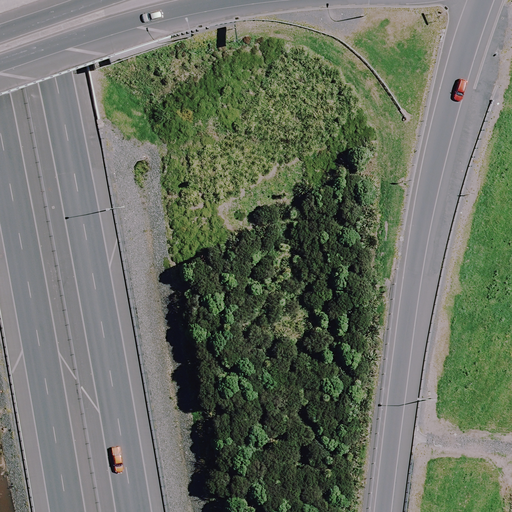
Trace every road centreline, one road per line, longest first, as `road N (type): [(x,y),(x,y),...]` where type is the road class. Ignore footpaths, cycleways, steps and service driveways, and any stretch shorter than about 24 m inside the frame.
road 1 (motorway): [(485,0),(430,174),(381,511)]
road 2 (motorway): [(39,0),(133,511)]
road 3 (motorway): [(70,511),(0,104)]
road 4 (primary): [(227,0),(103,25),(0,60)]
